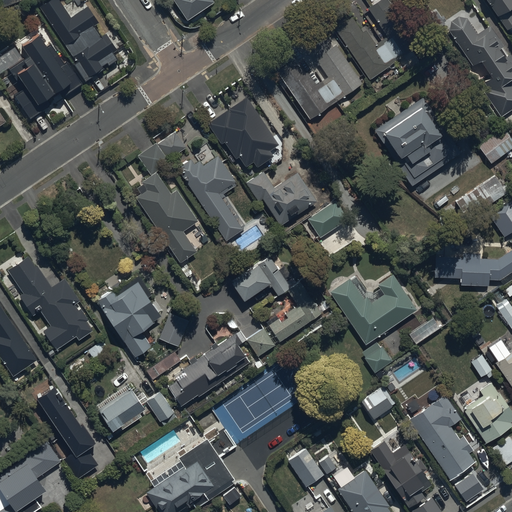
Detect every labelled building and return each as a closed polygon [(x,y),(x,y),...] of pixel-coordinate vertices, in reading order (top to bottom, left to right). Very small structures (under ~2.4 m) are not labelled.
[(0,0),(0,8),(22,0),(0,0)] [(89,79),(105,69),(122,57),(106,34),(101,37),(94,27),(99,23),(87,6),(70,17),(58,0),(45,0),(38,5),(89,79)] [(173,0),(187,21),(214,3),(211,0),(173,0)] [(387,36),(375,45),(353,13),(333,27),(369,80),(390,67),(402,58),(419,47),(387,0),(379,0),(368,8),(387,36)] [(511,0),(486,0),(507,31),(511,27),(511,0)] [(511,58),(491,27),(478,36),(464,15),(446,28),(472,67),(480,61),(491,77),(479,84),(502,118),(511,111),(511,84),(511,83),(511,82),(511,58)] [(329,108),(342,99),(363,85),(326,30),(305,44),(328,78),(315,87),(293,54),(274,66),(310,120),(329,108)] [(0,76),(9,70),(24,91),(15,97),(31,120),(83,85),(67,62),(61,67),(46,46),(37,32),(20,43),(29,57),(24,61),(14,46),(0,55),(0,76)] [(373,131),(411,187),(461,154),(423,98),(373,131)] [(278,146),(247,99),(215,120),(208,125),(221,144),(224,142),(235,159),(239,156),(247,167),(253,162),(257,169),(274,157),(270,151),(278,146)] [(479,145),(491,164),(511,150),(511,140),(504,128),(479,145)] [(170,160),(187,148),(175,131),(158,142),(170,160)] [(156,144),(138,156),(151,176),(169,164),(156,144)] [(177,168),(226,241),(242,231),(218,195),(235,184),(217,157),(200,169),(193,158),(177,168)] [(298,173),(275,188),(263,171),(245,183),(259,203),(263,201),(280,226),(317,202),(298,173)] [(143,184),(147,190),(135,198),(180,263),(196,252),(184,233),(199,223),(177,191),(171,195),(157,175),(143,184)] [(454,203),(465,219),(505,192),(494,176),(454,203)] [(511,199),(489,215),(505,239),(511,233),(511,199)] [(308,220),(321,239),(349,220),(336,201),(308,220)] [(490,287),(490,280),(501,281),(511,273),(511,250),(498,260),(436,257),(435,278),(462,279),(461,286),(490,287)] [(284,266),(279,269),(269,255),(256,264),(256,263),(230,281),(246,304),(270,288),(277,298),(288,291),(298,306),(269,325),(281,343),(310,323),(321,316),(299,282),(296,284),(284,266)] [(75,304),(80,301),(65,278),(51,287),(37,266),(35,267),(28,256),(7,270),(22,292),(18,295),(32,317),(40,312),(49,325),(41,330),(55,351),(75,337),(77,340),(92,330),(87,322),(89,320),(80,308),(78,309),(75,304)] [(384,295),(367,306),(348,278),(328,292),(365,346),(385,333),(402,322),(417,312),(392,275),(377,285),(384,295)] [(141,332),(162,318),(138,283),(117,297),(113,291),(97,301),(101,308),(125,343),(136,360),(152,349),(141,332)] [(496,305),(511,328),(511,307),(506,299),(496,305)] [(37,361),(0,306),(0,356),(13,376),(37,361)] [(160,340),(179,348),(189,321),(170,314),(160,340)] [(439,328),(432,318),(409,334),(415,344),(439,328)] [(246,339),(258,358),(276,346),(263,328),(246,339)] [(163,381),(182,409),(250,363),(232,335),(163,381)] [(102,340),(87,350),(92,358),(108,349),(102,340)] [(499,369),(511,388),(511,357),(501,341),(489,349),(501,368),(499,369)] [(363,356),(375,374),(393,362),(382,344),(363,356)] [(152,381),(180,362),(173,352),(146,371),(152,381)] [(468,361),(481,379),(493,371),(480,353),(468,361)] [(463,411),(487,446),(511,429),(511,414),(495,389),(490,382),(478,390),(483,398),(463,411)] [(36,397),(73,453),(64,459),(78,480),(99,466),(89,451),(97,446),(55,385),(36,397)] [(360,401),(373,421),(394,407),(381,387),(360,401)] [(113,433),(146,412),(131,389),(98,411),(113,433)] [(146,401),(160,422),(174,413),(160,392),(146,401)] [(459,440),(451,428),(463,420),(446,395),(434,402),(408,420),(449,482),(475,464),(469,455),(474,452),(464,437),(459,440)] [(491,448),(504,468),(511,463),(511,439),(509,436),(491,448)] [(196,508),(208,500),(236,481),(208,438),(179,458),(185,467),(174,475),(146,494),(157,511),(179,511),(193,503),(196,508)] [(45,439),(26,452),(28,456),(0,475),(0,511),(33,511),(40,507),(34,498),(45,490),(37,477),(60,461),(45,439)] [(370,453),(408,509),(425,498),(423,493),(434,486),(407,446),(396,453),(388,441),(370,453)] [(288,460),(307,489),(325,477),(306,448),(288,460)] [(337,490),(351,511),(390,511),(364,472),(337,490)] [(454,485),(467,504),(485,492),(472,473),(454,485)] [(223,496),(230,505),(242,496),(235,487),(223,496)] [(412,511),(411,511),(441,511),(432,498),(412,511)]
